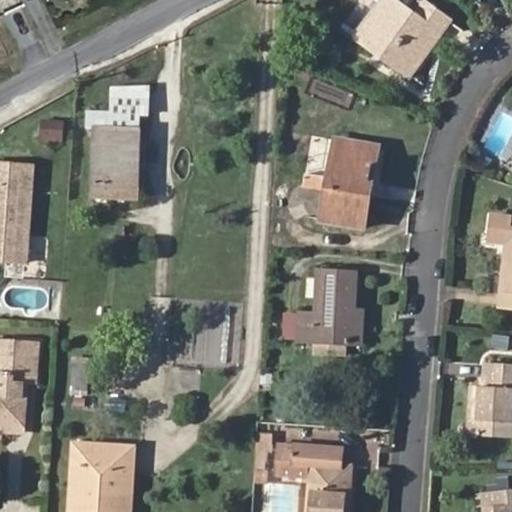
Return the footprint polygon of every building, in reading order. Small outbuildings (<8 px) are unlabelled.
[(426,5),(417,16),(393,0),(367,0),(368,4),(378,11),(357,42),(409,79),(452,23),(426,5)] [(140,201),(143,130),(140,130),(140,116),(152,116),(154,85),(113,87),(112,115),(89,114),(89,130),(95,131),(93,199),(140,201)] [(39,140),(65,141),(66,120),(40,119),(39,140)] [(323,225),(371,232),(385,148),(337,141),(323,225)] [(0,164),(0,262),(22,264),(30,166),(0,164)] [(511,219),(492,218),(489,242),(510,245),(502,310),(511,310),(511,219)] [(359,275),(318,272),(315,314),(300,313),(299,343),(362,347),(364,313),(357,312),(359,275)] [(24,429),(26,399),(19,399),(20,385),(27,386),(33,386),(36,343),(0,341),(0,427),(5,427),(24,429)] [(91,394),(91,356),(73,356),(73,394),(91,394)] [(475,388),(471,437),(511,439),(511,366),(487,364),(486,388),(475,388)] [(23,438),(24,429),(5,427),(4,436),(23,438)] [(122,511),(126,470),(133,471),(134,447),(76,444),(71,511),(122,511)] [(309,511),(350,511),(354,467),(334,466),(335,448),(300,445),(298,463),(312,465),(309,511)] [(130,511),(133,471),(126,470),(122,511),(130,511)] [(511,511),(511,490),(510,491),(509,478),(498,479),(499,485),(488,486),(489,493),(485,493),(486,511),(511,511)]
